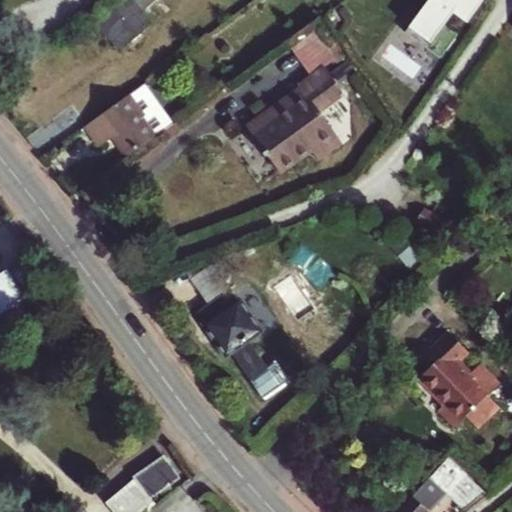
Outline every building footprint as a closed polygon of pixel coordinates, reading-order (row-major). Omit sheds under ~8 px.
[(155,0),(116,0),(95,19),(112,38),(120,47),(125,42),(129,46),(143,34),(140,30),(149,22),(141,14),(156,0),(155,0)] [(427,0),(403,33),(439,59),(481,0),(427,0)] [(297,86),(300,90),(326,71),(324,67),(297,86)] [(275,109),(274,108),(247,128),(280,172),(311,150),(317,158),(340,141),(319,112),(343,94),(326,71),(300,90),(301,91),(275,109)] [(131,94),(86,126),(101,148),(113,138),(127,159),(157,137),(167,130),(174,125),(145,85),(131,94)] [(246,127),(247,128),(274,108),(273,107),(246,127)] [(450,224),(424,210),(417,222),(443,237),(450,224)] [(400,235),(388,245),(413,272),(425,262),(400,235)] [(261,332),(231,290),(197,313),(227,356),(230,354),(250,383),(267,371),(247,342),(261,332)] [(487,361),(497,353),(480,332),(462,347),(469,356),(464,359),(446,374),(468,403),(462,408),(477,427),(489,418),(499,431),(511,420),(511,372),(508,368),(498,375),(487,361)] [(469,356),(462,347),(457,350),(464,359),(469,356)] [(477,498),(485,491),(448,457),(396,511),(427,511),(445,493),(455,502),(468,488),(477,498)] [(150,499),(159,492),(165,499),(174,492),(169,486),(178,480),(163,458),(134,479),(135,481),(107,505),(112,511),(140,511),(153,502),(150,499)] [(463,509),(477,498),(468,488),(455,502),(463,509)]
